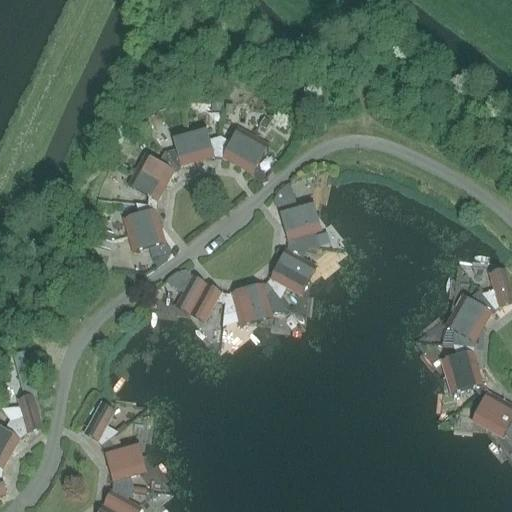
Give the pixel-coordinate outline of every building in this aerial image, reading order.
[(213,103),(213,113),(221,113),(222,103),(214,103),(213,103)] [(144,116),(137,122),(142,129),(144,132),(151,126),(147,121),(144,116)] [(264,120),(259,127),(267,132),(272,125),(264,120)] [(178,173),(196,159),(188,132),(173,143),(176,154),(166,157),(172,165),(178,173)] [(207,134),(188,132),(196,159),(219,161),(220,151),(221,139),(210,143),(207,134)] [(220,151),(219,161),(241,164),(255,140),(236,137),(231,145),(221,139),(220,151)] [(258,185),(268,182),(258,169),(267,154),(255,140),(241,164),(258,185)] [(117,154),(113,162),(117,163),(123,167),(127,160),(120,156),(117,154)] [(150,161),(136,173),(160,187),(178,173),(172,165),(166,157),(158,165),(150,161)] [(158,209),(160,187),(136,173),(133,192),(149,201),(148,208),(158,209)] [(305,203),(296,206),(292,193),(287,187),(278,195),(273,204),(279,211),(290,226),(317,218),(305,203)] [(130,221),(128,240),(155,232),(158,209),(148,208),(137,207),(140,218),(130,221)] [(287,248),(308,251),(319,252),(315,237),(317,218),(290,226),(287,248)] [(172,254),(159,237),(155,232),(128,240),(140,254),(149,252),(153,265),(158,270),(167,263),(172,254)] [(104,234),(102,243),(110,245),(112,236),(104,234)] [(101,242),(99,249),(109,251),(111,245),(110,245),(102,243),(101,242)] [(302,261),(308,251),(287,248),(285,271),(309,284),(312,266),(302,261)] [(285,271),(267,285),(273,293),(280,302),(286,292),(295,297),(309,284),(285,271)] [(187,272),(177,275),(166,283),(171,288),(183,295),(178,304),(191,319),(204,294),(187,272)] [(493,293),(482,297),(489,306),(496,314),(511,301),(511,293),(506,273),(490,284),(493,293)] [(267,298),(273,293),(267,285),(249,299),(256,326),(272,315),(267,298)] [(468,302),(453,314),(478,328),(496,314),(489,306),(482,297),(479,293),(468,302)] [(204,294),(191,319),(209,321),(218,306),(226,307),(227,297),(204,294)] [(226,307),(224,318),(235,315),(238,324),(256,326),(249,299),(227,297),(226,307)] [(453,314),(451,333),(454,335),(454,348),(465,350),(475,351),(478,328),(453,314)] [(447,362),(446,381),(472,373),(475,351),(465,350),(454,348),(457,359),(447,362)] [(24,357),(14,359),(19,381),(29,378),(24,357)] [(479,397),(487,391),(472,373),(446,381),(457,396),(474,391),(479,397)] [(487,433),(501,409),(487,391),(479,397),(484,404),(475,419),(487,433)] [(19,410),(2,412),(11,423),(18,432),(24,440),(42,426),(35,399),(19,410)] [(100,406),(87,431),(101,449),(109,442),(118,435),(108,429),(113,421),(100,406)] [(511,410),(501,409),(487,433),(506,436),(511,427),(511,410)] [(0,430),(0,450),(6,454),(24,440),(18,432),(11,423),(5,433),(0,430)] [(115,467),(142,459),(131,444),(114,449),(109,442),(101,449),(115,467)] [(115,467),(113,489),(132,492),(129,481),(140,478),(142,459),(115,467)] [(113,489),(110,511),(136,511),(137,507),(127,501),(132,492),(113,489)]
